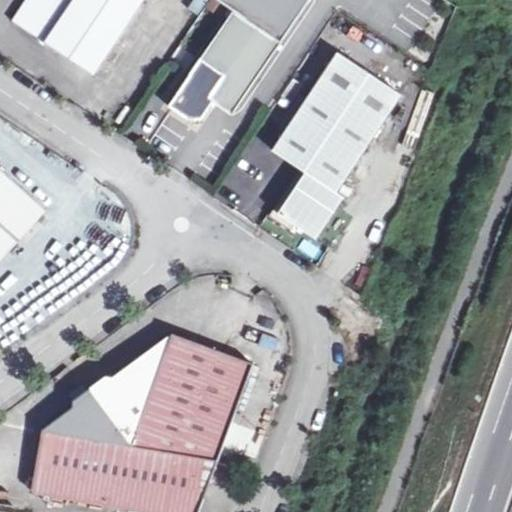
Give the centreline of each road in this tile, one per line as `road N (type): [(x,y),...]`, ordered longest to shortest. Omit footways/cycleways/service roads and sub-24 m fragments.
road 1 (unclassified): [(255,511),(302,378),(305,315),(293,295),(159,199)]
road 2 (unclassified): [(0,391),(168,251),(159,199)]
road 3 (unclassified): [(159,199),(0,82)]
